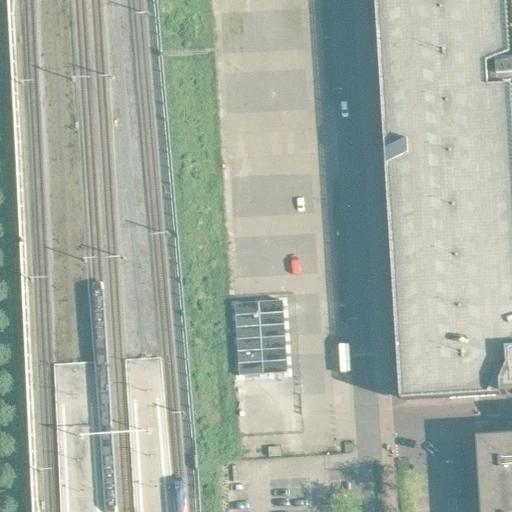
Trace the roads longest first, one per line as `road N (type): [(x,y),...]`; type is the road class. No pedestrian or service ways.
road 1 (unclassified): [(344,0),(373,511)]
road 2 (unknown): [(368,420),(248,420)]
